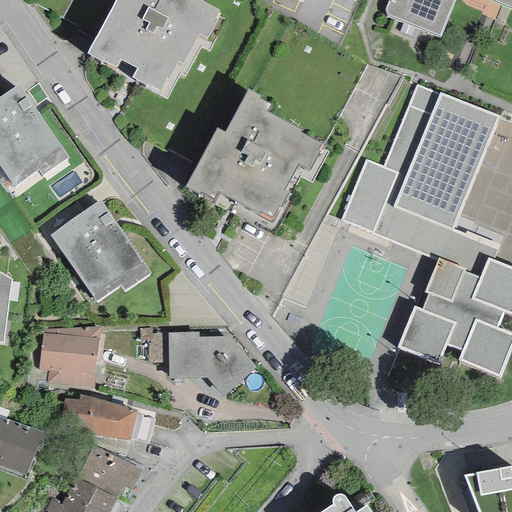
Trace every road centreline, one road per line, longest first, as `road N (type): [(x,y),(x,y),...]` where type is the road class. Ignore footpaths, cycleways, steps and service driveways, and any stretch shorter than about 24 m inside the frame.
road 1 (residential): [(358,434),(323,407),(186,241),(3,0)]
road 2 (residential): [(141,511),(187,457),(215,443),(358,434)]
road 3 (residential): [(358,434),(419,439),(511,422)]
